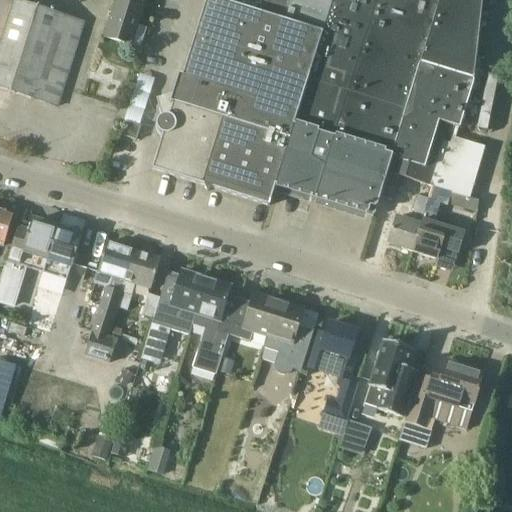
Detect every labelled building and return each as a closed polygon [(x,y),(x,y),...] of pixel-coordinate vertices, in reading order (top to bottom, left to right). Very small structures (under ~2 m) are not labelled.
[(116,0),(105,38),(132,46),(145,4),(146,4),(147,0),(116,0)] [(266,0),(262,14),(230,4),(231,3),(222,0),(207,0),(183,77),(180,76),(171,104),(160,107),(163,117),(158,121),(157,127),(159,133),(164,136),(153,170),(205,186),(205,187),(207,192),(213,189),(269,206),(275,186),(276,186),(290,140),(334,0),(266,0)] [(334,0),(290,140),(276,186),(369,214),(369,213),(375,215),(381,197),(388,173),(401,178),(421,184),(433,188),(446,146),(442,145),(448,125),(460,129),(474,85),(483,0),(334,0)] [(0,49),(0,89),(34,100),(58,107),(84,24),(15,2),(0,49)] [(137,141),(141,127),(126,122),(122,136),(137,141)] [(451,148),(446,146),(433,188),(413,253),(437,260),(441,249),(457,254),(457,255),(458,255),(464,234),(434,225),(441,203),(449,206),(453,194),(473,200),(488,152),(453,141),(451,148)] [(394,201),(401,178),(388,173),(381,197),(394,201)] [(388,245),(413,253),(433,188),(421,184),(413,210),(415,211),(411,222),(396,218),(388,245)] [(0,210),(0,245),(4,247),(14,214),(11,213),(9,211),(3,209),(0,210)] [(32,255),(47,260),(57,228),(33,220),(20,263),(28,266),(32,255)] [(57,228),(47,260),(44,271),(68,278),(81,235),(57,228)] [(121,293),(124,283),(124,281),(134,251),(107,243),(94,284),(108,288),(94,334),(93,333),(85,357),(111,365),(118,341),(107,338),(110,327),(116,308),(121,293)] [(134,251),(124,281),(124,283),(151,291),(161,260),(134,251)] [(156,313),(192,325),(206,280),(182,272),(179,280),(167,277),(160,301),(156,313)] [(206,280),(192,325),(207,329),(193,371),(215,378),(228,336),(240,300),(228,296),(231,288),(206,280)] [(132,296),(121,293),(116,308),(128,311),(132,296)] [(251,303),(240,300),(228,336),(250,343),(253,332),(268,336),(264,348),(279,303),(254,295),(251,303)] [(156,313),(160,301),(148,297),(142,316),(153,320),(156,313)] [(303,310),(279,303),(264,348),(279,353),(275,364),(275,367),(275,370),(277,373),(280,375),(283,376),(286,376),(288,375),(291,373),(292,371),(292,369),(301,372),(313,332),(298,327),(303,310)] [(346,422),(358,385),(348,382),(360,344),(354,342),(357,333),(328,324),(325,334),(319,332),(308,368),(319,372),(320,369),(344,377),(335,403),(327,400),(322,415),(346,422)] [(110,327),(107,338),(118,341),(119,342),(119,341),(121,336),(122,331),(110,327)] [(406,369),(412,350),(385,341),(370,387),(385,392),(379,411),(402,418),(414,381),(404,377),(406,371),(407,370),(406,369)] [(222,361),(218,373),(230,376),(234,365),(222,361)] [(440,379),(432,376),(431,380),(421,377),(399,440),(424,449),(430,431),(424,429),(434,401),(471,413),(484,373),(446,361),(440,379)] [(0,421),(16,367),(0,362),(0,421)] [(133,376),(124,370),(116,383),(125,388),(133,376)] [(101,439),(94,461),(107,465),(114,442),(101,439)] [(116,439),(111,455),(124,459),(129,443),(116,439)] [(151,461),(148,471),(163,476),(166,466),(151,461)]
